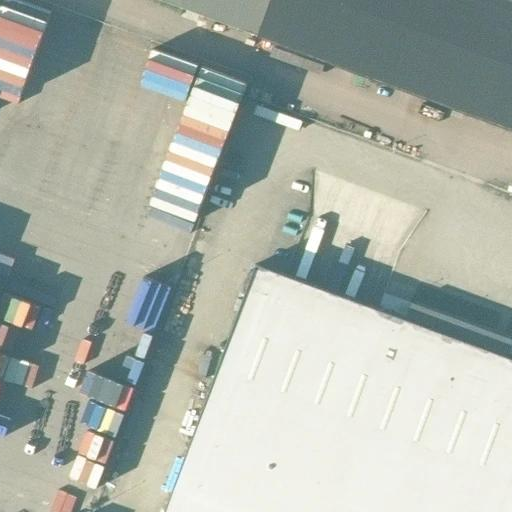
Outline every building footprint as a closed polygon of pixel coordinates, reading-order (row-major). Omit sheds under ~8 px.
[(511,1),(508,0),(155,0),(511,130),(511,1)] [(180,113),(149,221),(199,235),(247,69),(54,13),(37,74),(67,82),(69,76),(84,80),(62,157),(110,171),(131,99),(180,113)] [(511,511),(511,359),(506,357),(509,348),(408,310),(404,320),(255,265),(163,511),(511,511)] [(134,381),(142,361),(113,350),(106,371),(134,381)] [(0,511),(26,511),(27,509),(9,502),(8,502),(0,499),(0,511)]
